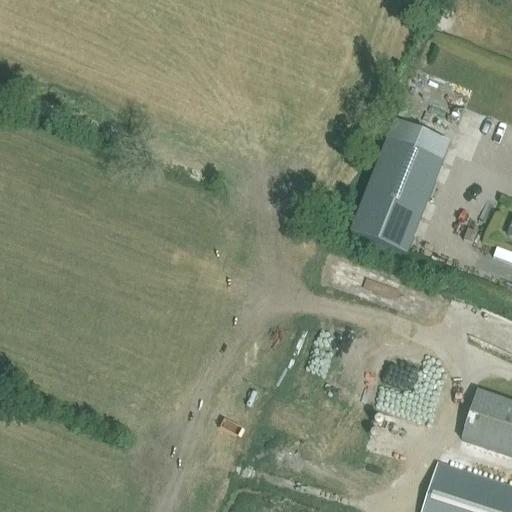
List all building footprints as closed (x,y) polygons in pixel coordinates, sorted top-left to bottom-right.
[(444,0),(442,6),(453,10),(457,2),(450,0),(444,0)] [(454,22),(436,15),(432,26),(450,34),(454,22)] [(387,143),(351,237),(407,259),(443,165),(387,143)] [(440,370),(437,366),(433,363),(429,360),(424,358),(419,357),(414,356),(409,357),(404,358),(399,360),(395,363),(391,367),(388,371),(386,375),(384,380),(384,385),(384,390),(385,395),(386,400),(389,405),(392,409),(396,412),(400,415),(405,417),(410,418),(415,419),(420,418),(425,417),(429,415),(434,412),(437,409),(441,405),(443,400),(445,396),(446,391),(446,389),(445,382),(443,376),(440,370)] [(511,405),(477,394),(461,443),(511,458),(511,405)] [(511,511),(511,491),(437,468),(422,511),(511,511)]
